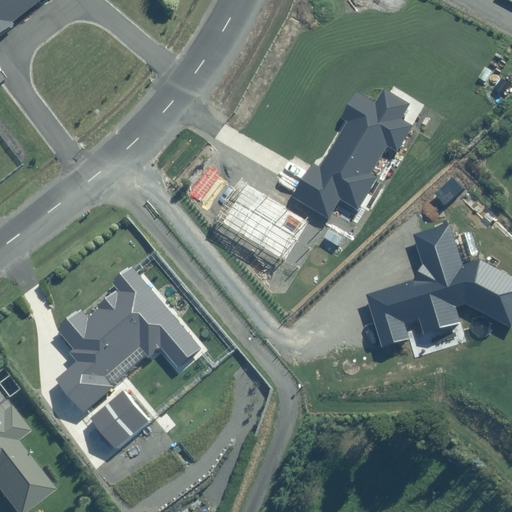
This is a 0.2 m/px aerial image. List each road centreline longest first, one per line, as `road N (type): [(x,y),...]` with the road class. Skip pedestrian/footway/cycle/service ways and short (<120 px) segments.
road 1 (residential): [(110,166),(290,390),(282,448),(255,511)]
road 2 (unclassified): [(240,0),(191,79),(110,166)]
road 3 (unclassified): [(110,166),(0,250)]
